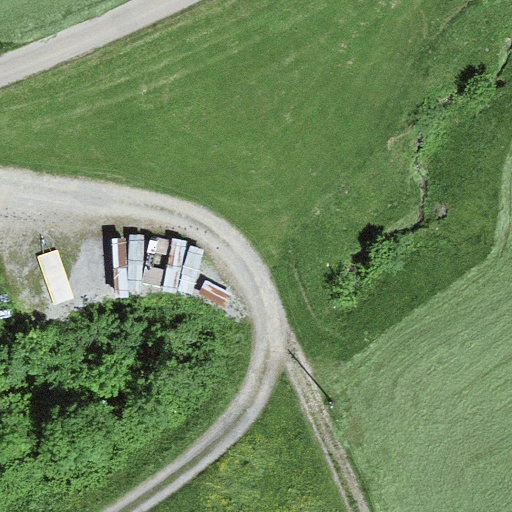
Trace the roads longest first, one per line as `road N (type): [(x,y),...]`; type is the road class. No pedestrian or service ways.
road 1 (track): [(128,511),(264,386),(270,323),(248,263),(207,225),(0,176)]
road 2 (track): [(354,511),(270,323)]
road 3 (residential): [(163,0),(0,74)]
